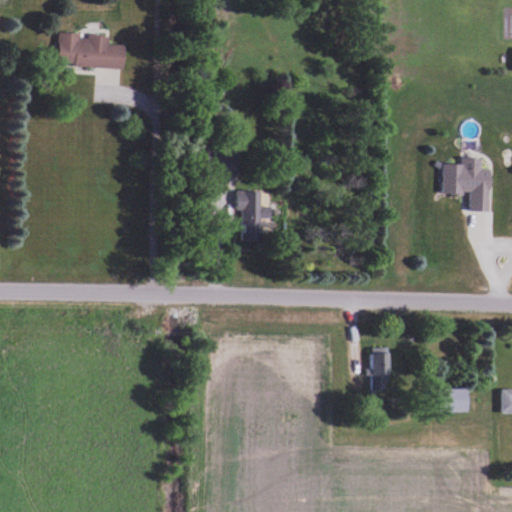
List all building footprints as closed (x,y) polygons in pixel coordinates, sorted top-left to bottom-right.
[(40,28),(66,29),(90,30),(92,42),(106,42),(106,75),(88,74),(40,71),(40,28)] [(491,212),(492,169),(483,169),(483,158),(462,157),(462,164),(443,164),(443,194),(471,195),(470,211),(491,212)] [(262,191),(236,190),(236,210),(241,210),(241,242),(262,242),(262,231),(271,231),(272,207),(262,207),(262,191)] [(370,353),(370,390),(384,390),(384,378),(391,378),(391,353),(370,353)] [(438,390),(438,413),(469,413),(469,390),(438,390)] [(502,414),(511,414),(511,390),(502,391),(502,414)]
